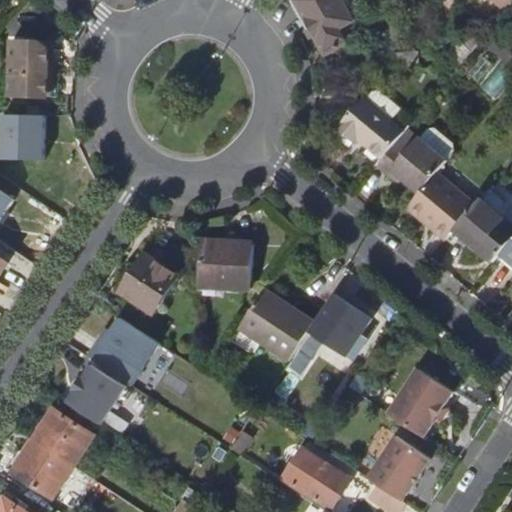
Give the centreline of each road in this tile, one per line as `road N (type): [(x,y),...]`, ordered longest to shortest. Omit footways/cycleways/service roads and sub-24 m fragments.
road 1 (residential): [(511,367),(254,148)]
road 2 (residential): [(146,168),(0,389)]
road 3 (residential): [(254,148),(270,105),(268,81),(260,59),(226,27)]
road 4 (residential): [(126,48),(107,99),(125,150),(146,168)]
